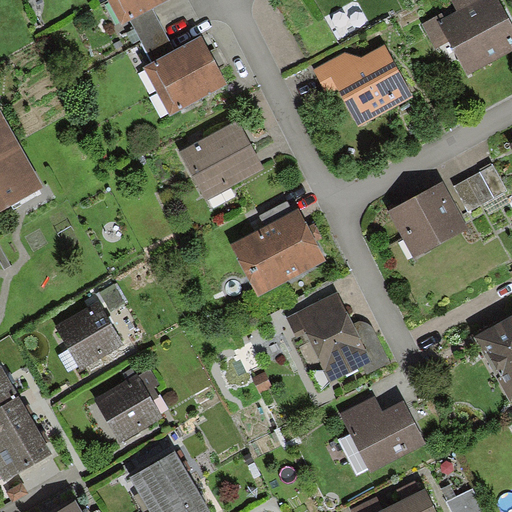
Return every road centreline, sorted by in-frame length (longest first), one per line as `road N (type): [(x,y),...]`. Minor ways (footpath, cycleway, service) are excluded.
road 1 (residential): [(335,222),(279,123),(229,0)]
road 2 (residential): [(511,135),(335,222)]
road 3 (residential): [(407,361),(335,222)]
